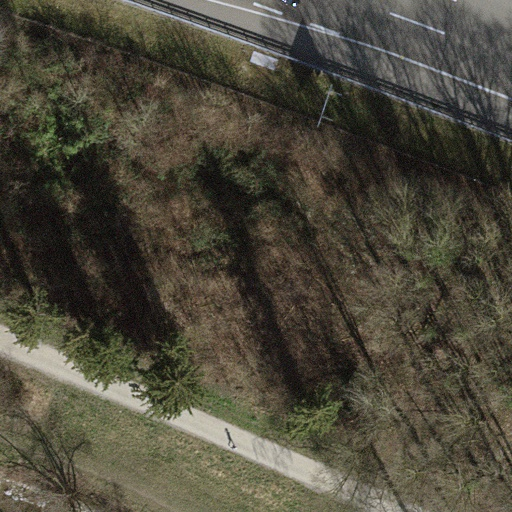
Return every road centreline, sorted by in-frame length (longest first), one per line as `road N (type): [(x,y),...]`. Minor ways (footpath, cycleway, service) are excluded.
road 1 (track): [(411,511),(0,337)]
road 2 (motorway): [(396,0),(511,51)]
